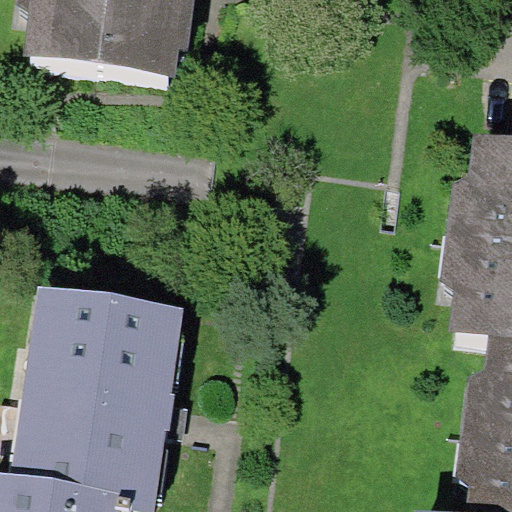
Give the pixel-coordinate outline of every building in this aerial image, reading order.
[(16,0),(16,4),(29,11),(23,56),(177,76),(181,49),(189,50),(195,0),(16,0)] [(511,137),(474,133),(469,172),(453,180),(440,279),(455,291),(450,329),(490,334),(511,336),(511,137)] [(184,307),(37,286),(9,475),(121,491),(120,497),(131,499),(130,510),(145,511),(154,511),(165,438),(167,429),(170,429),(172,415),(173,405),(175,394),(171,394),(184,307)] [(511,511),(511,336),(490,334),(485,370),(469,378),(456,476),(470,485),(466,511),(511,511)] [(167,429),(165,438),(183,440),(188,407),(173,405),(172,415),(170,429),(167,429)] [(9,475),(0,473),(0,511),(124,511),(125,509),(130,510),(131,499),(120,497),(121,491),(9,475)]
